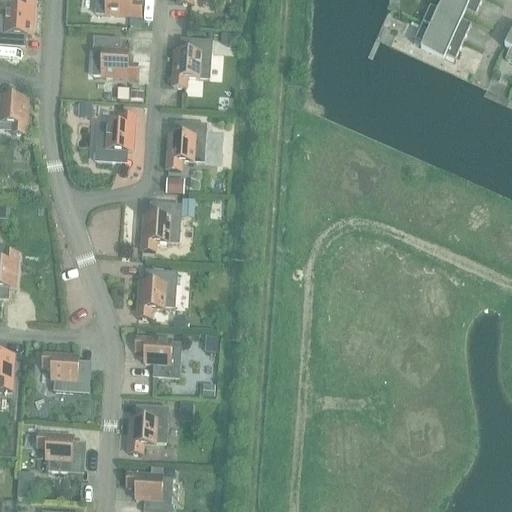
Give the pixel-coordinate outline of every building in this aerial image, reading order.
[(96,0),(96,15),(141,18),(142,5),(132,4),(132,0),(96,0)] [(436,0),(475,17),(482,0),(436,0)] [(0,48),(20,49),(21,40),(32,40),(34,2),(21,1),(20,11),(8,11),(8,13),(0,12),(0,48)] [(471,27),(430,8),(422,26),(463,44),(471,27)] [(131,19),(130,28),(141,29),(142,20),(131,19)] [(463,44),(422,26),(414,44),(455,62),(463,44)] [(220,37),(220,45),(227,49),(239,49),(239,38),(228,37),(220,37)] [(129,55),(119,54),(120,42),(94,40),(92,78),(137,81),(138,68),(128,67),(129,55)] [(209,82),(212,44),(186,43),(185,55),(175,54),(173,90),(186,91),(186,81),(209,82)] [(130,94),(130,102),(142,103),(142,95),(130,94)] [(13,126),(12,136),(25,137),(27,102),(3,100),(4,96),(0,95),(0,121),(0,126),(13,126)] [(78,105),(77,119),(90,120),(91,106),(78,105)] [(98,127),(96,165),(121,166),(122,154),(132,155),(135,119),(122,118),(121,128),(98,127)] [(181,126),(180,138),(170,138),(167,173),(180,174),(181,164),(204,166),(206,128),(181,126)] [(166,182),(165,195),(179,196),(179,183),(166,182)] [(181,208),(181,219),(193,219),(194,202),(182,201),(181,208)] [(145,218),(142,254),(155,255),(156,245),(179,246),(181,219),(181,208),(156,207),(155,219),(145,218)] [(4,255),(4,265),(0,264),(0,302),(4,302),(5,290),(15,291),(17,256),(4,255)] [(138,321),(151,322),(151,312),(164,313),(164,310),(175,311),(177,276),(151,274),(151,286),(140,285),(138,321)] [(186,320),(174,320),(173,331),(186,331),(186,320)] [(205,340),(204,354),(217,355),(218,341),(205,340)] [(172,343),(137,341),(136,354),(146,354),(145,367),(154,368),(154,380),(179,382),(181,347),(172,346),(172,343)] [(0,393),(11,394),(13,358),(0,357),(0,393)] [(43,357),(43,370),(53,370),(52,383),(55,383),(55,394),(75,395),(89,396),(91,370),(78,370),(79,359),(43,357)] [(182,404),(180,421),(194,422),(195,405),(182,404)] [(129,457),(142,457),(143,447),(166,449),(168,411),(142,409),(142,422),(131,421),(129,457)] [(38,437),(37,450),(47,451),(46,474),(84,476),(85,451),(73,450),(74,440),(38,437)] [(163,479),(163,482),(172,482),(173,473),(164,472),(163,479)] [(128,477),(127,490),(137,490),(136,503),(145,503),(144,511),(170,511),(172,482),(163,482),(163,479),(128,477)] [(18,488),(17,500),(33,501),(33,489),(18,488)]
